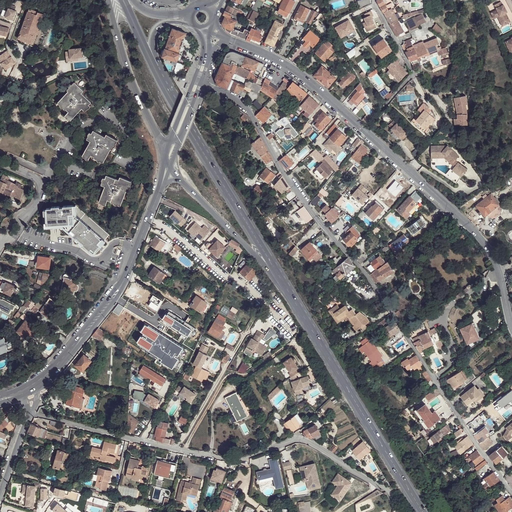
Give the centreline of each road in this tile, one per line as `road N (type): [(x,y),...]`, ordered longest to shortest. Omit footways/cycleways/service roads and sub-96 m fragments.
road 1 (unclassified): [(197,81),(252,114),(298,194),(364,272),(511,491)]
road 2 (residential): [(31,413),(238,461),(296,438),(387,490),(399,511)]
road 3 (tertiary): [(501,282),(488,248),(444,201),(307,79),(227,38)]
road 4 (primary): [(276,274),(422,511)]
road 5 (secondary): [(162,183),(114,296),(43,377)]
road 6 (primary): [(120,0),(208,158)]
road 7 (unknown): [(456,214),(481,194),(482,182),(405,82)]
road 8 (primary): [(106,0),(126,69),(159,137)]
road 9 (residential): [(372,119),(413,71),(372,0)]
road 10 (primary): [(179,177),(276,274)]
road 11 (primary): [(208,158),(276,274)]
road 12 (residential): [(0,247),(39,195),(38,181),(0,161)]
road 13 (primary): [(208,158),(151,52)]
